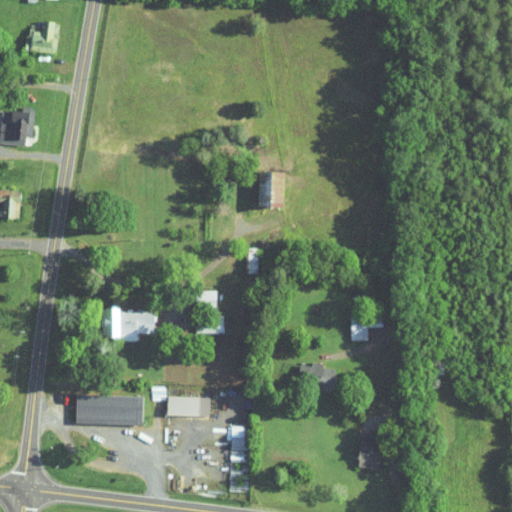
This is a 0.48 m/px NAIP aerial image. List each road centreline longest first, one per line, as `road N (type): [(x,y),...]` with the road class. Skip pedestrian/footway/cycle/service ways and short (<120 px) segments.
road 1 (tertiary): [(21,511),(93,0)]
road 2 (secondary): [(210,511),(0,486)]
